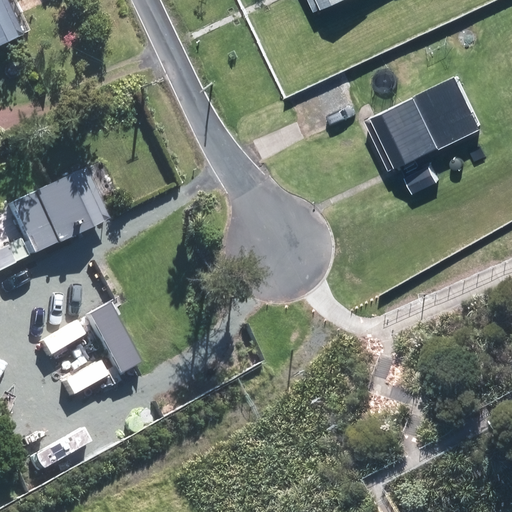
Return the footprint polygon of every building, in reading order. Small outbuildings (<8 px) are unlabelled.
[(0,0),(0,50),(31,36),(13,0),(0,0)] [(352,0),(309,0),(317,16),(352,0)] [(463,68),(363,113),(394,180),(493,134),(463,68)] [(436,162),(409,174),(417,191),(444,179),(436,162)] [(0,276),(111,219),(84,168),(0,211),(0,276)]
